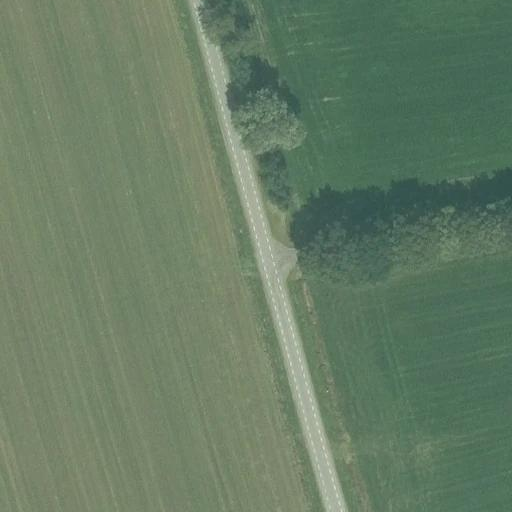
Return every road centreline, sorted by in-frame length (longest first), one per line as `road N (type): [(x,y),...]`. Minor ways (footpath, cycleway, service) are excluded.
road 1 (tertiary): [(335,511),(196,0)]
road 2 (unknown): [(268,270),(511,220)]
